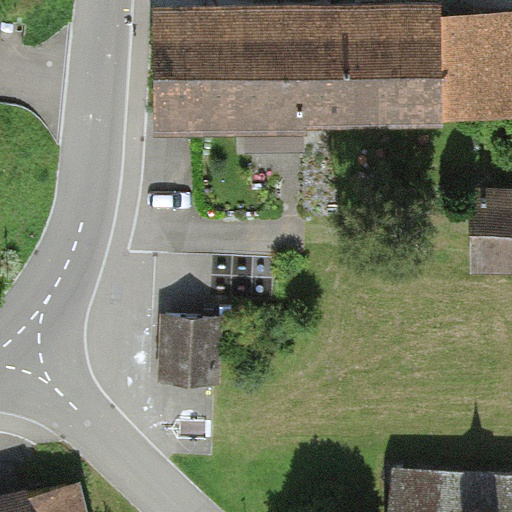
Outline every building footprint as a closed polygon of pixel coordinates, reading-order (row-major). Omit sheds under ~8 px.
[(511,8),(166,17),(169,138),(511,130),(511,8)] [(511,188),(481,189),(482,261),(511,260),(511,188)] [(215,377),(217,315),(170,314),(168,314),(166,372),(166,375),(200,377),(215,377)] [(511,511),(511,457),(396,451),(393,511),(511,511)] [(0,494),(0,511),(98,511),(89,474),(0,494)]
